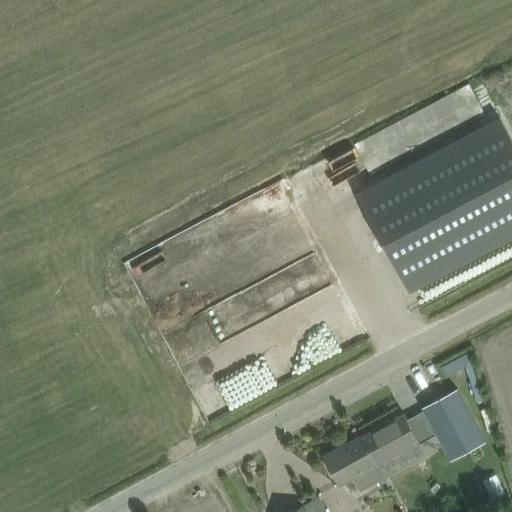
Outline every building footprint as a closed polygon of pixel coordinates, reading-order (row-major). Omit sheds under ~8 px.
[(511,165),(509,167),(379,235),(409,291),(511,236),(511,165)] [(457,389),(423,407),(424,410),(430,420),(437,433),(443,444),(451,459),(485,441),(457,389)] [(338,447),(323,455),(340,486),(355,478),(361,490),(382,479),(383,478),(382,477),(376,466),(420,442),(426,453),(443,444),(437,433),(430,420),(424,410),(408,419),(404,412),(360,436),(338,447)] [(492,500),(487,502),(491,511),(501,511),(511,507),(511,501),(508,492),(505,493),(492,500)] [(285,511),(327,511),(318,495),(285,511)]
